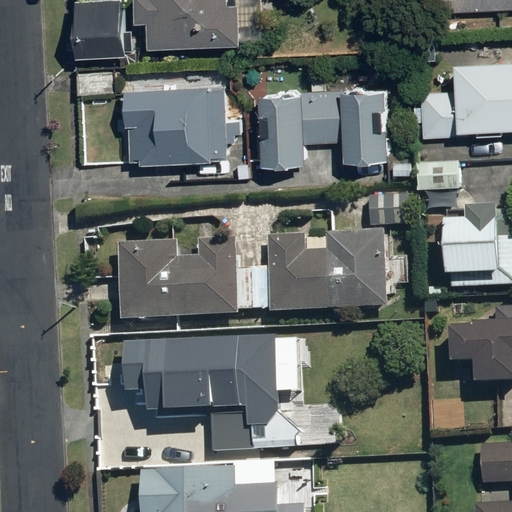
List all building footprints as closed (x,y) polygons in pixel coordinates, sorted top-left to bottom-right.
[(137,0),(83,0),(83,48),(136,49),(137,0)] [(143,0),(143,16),(160,17),(159,41),(248,45),(248,35),(268,36),(269,0),(143,0)] [(429,87),(430,133),(481,134),(481,125),(511,122),(511,53),(467,54),(467,88),(429,87)] [(119,71),(83,69),(83,91),(118,92),(119,71)] [(267,160),(328,161),(329,140),(354,141),(354,155),(399,156),(400,123),(389,122),(389,99),(400,100),(400,86),(329,85),(329,73),(319,73),(319,85),(295,85),(295,73),(281,72),(281,89),(268,88),(267,160)] [(236,112),(237,85),(133,80),(131,120),(140,120),(138,158),(246,163),(249,113),(236,112)] [(467,160),(425,158),(424,189),(467,190),(466,215),(457,215),(456,285),(511,285),(511,173),(492,173),(492,177),(466,176),(467,160)] [(420,193),(376,195),(377,222),(421,220),(420,193)] [(314,241),(313,229),(232,233),(233,245),(225,246),(224,234),(202,235),(203,252),(187,252),(186,236),(130,239),(134,317),(399,303),(395,225),(333,228),(334,240),(314,241)] [(485,321),(457,322),(459,360),(484,359),(486,381),(511,380),(511,306),(504,307),(505,317),(485,318),(485,321)] [(160,417),(210,417),(218,417),(216,448),(346,443),(345,402),(292,403),(292,389),(309,389),(309,338),(134,338),(134,406),(160,406),(160,417)] [(465,407),(435,406),(435,428),(464,429),(465,407)] [(511,511),(511,442),(487,441),(488,481),(511,480),(511,498),(482,498),(481,511),(511,511)] [(149,511),(315,511),(317,456),(151,464),(149,511)]
